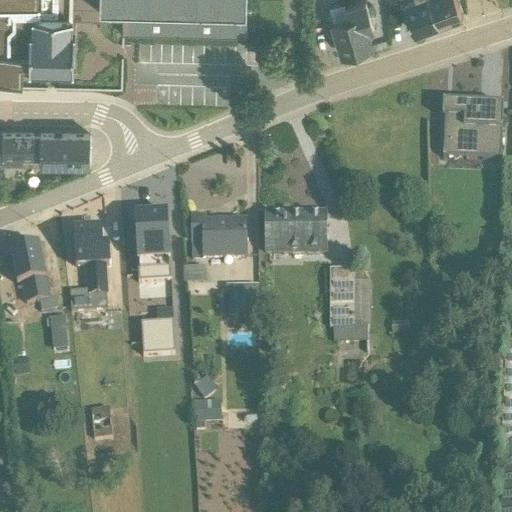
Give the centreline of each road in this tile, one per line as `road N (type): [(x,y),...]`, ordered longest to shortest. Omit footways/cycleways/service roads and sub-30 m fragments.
road 1 (residential): [(140,162),(511,26)]
road 2 (residential): [(0,115),(117,120),(140,162)]
road 3 (residential): [(0,219),(140,162)]
